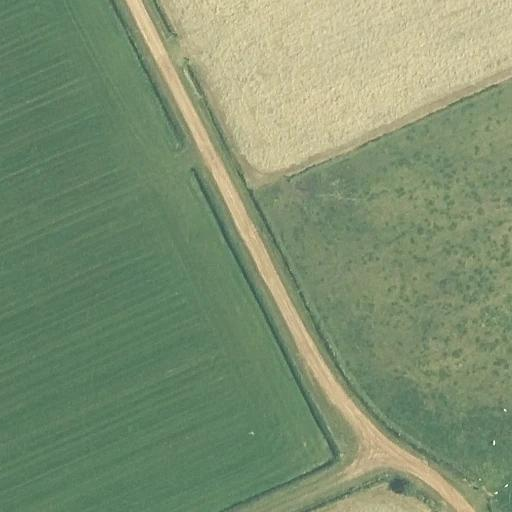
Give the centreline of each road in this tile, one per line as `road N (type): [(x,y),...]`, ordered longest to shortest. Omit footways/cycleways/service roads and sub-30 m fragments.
road 1 (track): [(375,450),(313,378),(124,0)]
road 2 (track): [(375,450),(254,511)]
